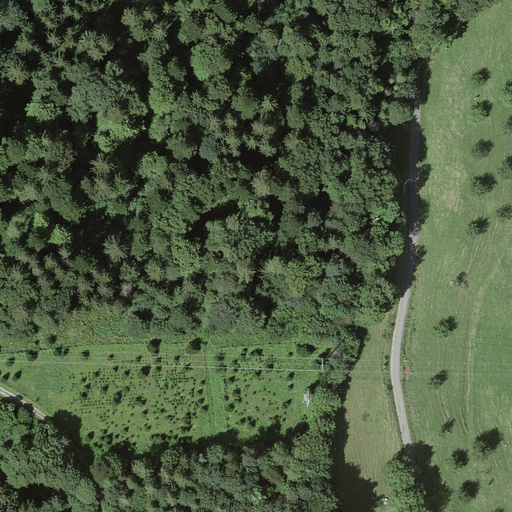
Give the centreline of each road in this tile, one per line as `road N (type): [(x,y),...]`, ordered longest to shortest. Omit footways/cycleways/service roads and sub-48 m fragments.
road 1 (unclassified): [(403,0),(414,38),(413,221),(394,351),(423,511)]
road 2 (track): [(0,389),(69,440),(107,511)]
road 3 (track): [(235,511),(217,444),(209,363)]
